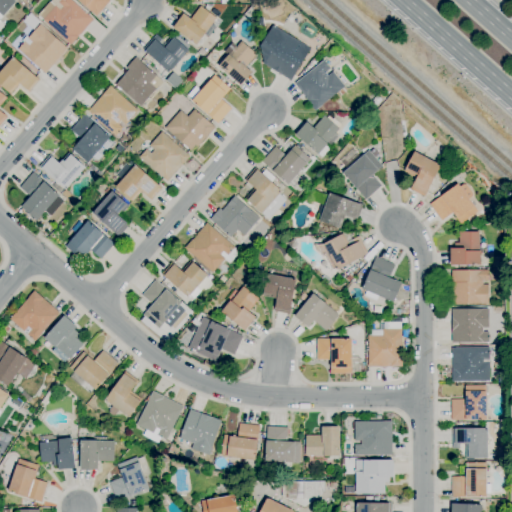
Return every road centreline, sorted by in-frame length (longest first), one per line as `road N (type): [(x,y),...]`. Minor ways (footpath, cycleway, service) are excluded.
road 1 (residential): [(0,222),(156,357),(213,386),(274,397),(424,398)]
road 2 (residential): [(396,224),(412,235),(423,260),(422,511)]
road 3 (residential): [(268,111),(97,305)]
road 4 (residential): [(146,2),(0,169)]
road 5 (trunk): [(408,0),(511,93)]
